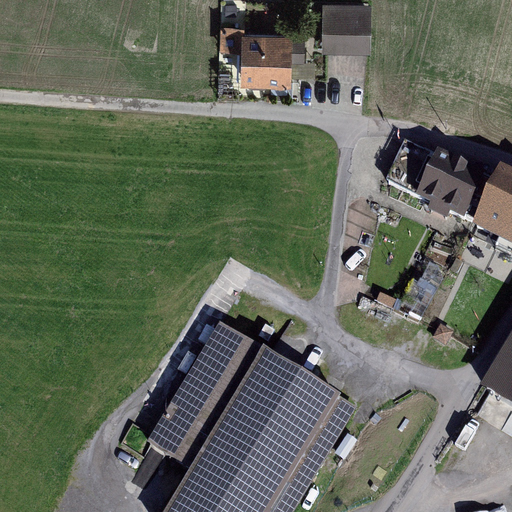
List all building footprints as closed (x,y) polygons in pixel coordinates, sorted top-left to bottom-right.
[(375,11),(325,10),(325,54),(374,55),(375,11)] [(222,74),(240,74),(241,19),(223,19),(222,74)] [(290,36),(245,34),(243,79),(251,79),(251,85),(264,86),(264,79),(288,80),(289,58),(302,58),(302,39),(290,38),(290,36)] [(479,225),(496,188),(483,181),(483,180),(438,158),(437,160),(407,146),(389,184),(465,220),(465,219),(479,225)] [(511,244),(511,181),(501,177),(496,188),(479,225),(477,228),(511,244)] [(303,511),(363,414),(222,330),(149,451),(193,477),(171,511),(303,511)] [(511,344),(481,399),(511,416),(511,344)] [(106,511),(112,498),(71,480),(57,511),(106,511)]
